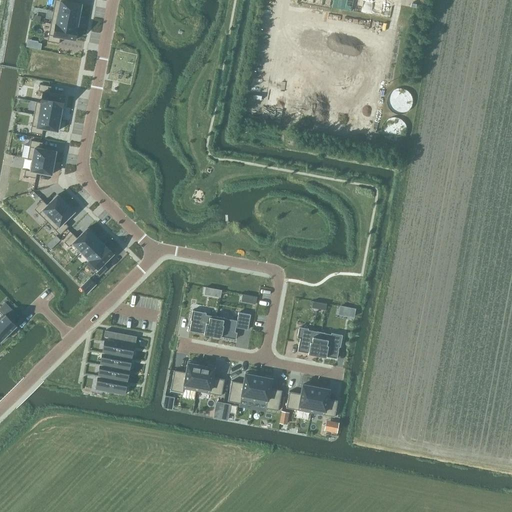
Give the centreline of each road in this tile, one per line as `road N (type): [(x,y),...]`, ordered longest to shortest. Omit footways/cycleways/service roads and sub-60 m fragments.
road 1 (residential): [(112,0),(83,166),(98,196),(159,249)]
road 2 (residential): [(159,249),(7,403)]
road 3 (residential): [(159,249),(274,271),(264,360)]
